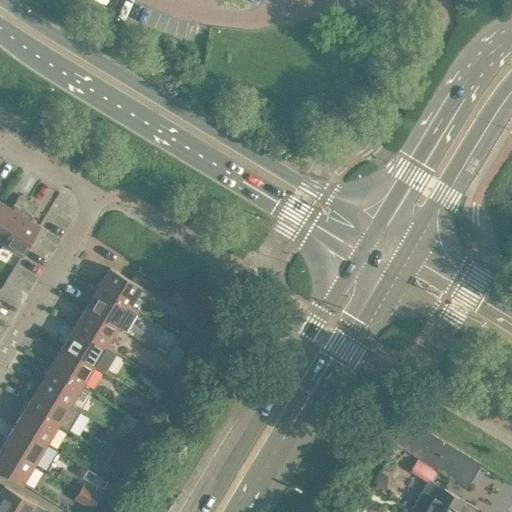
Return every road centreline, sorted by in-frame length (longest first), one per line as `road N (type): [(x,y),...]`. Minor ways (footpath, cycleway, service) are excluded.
road 1 (secondary): [(380,229),(0,1)]
road 2 (secondary): [(0,30),(309,221),(359,261)]
road 3 (residential): [(0,362),(97,196),(0,138)]
road 4 (secondary): [(359,261),(205,511)]
road 5 (secondary): [(246,511),(391,282)]
road 6 (tertiary): [(511,36),(482,64),(380,229)]
road 7 (tertiary): [(413,247),(511,87)]
road 8 (residential): [(337,0),(256,17),(171,0)]
road 9 (unclassified): [(391,282),(511,353)]
road 10 (unclassified): [(511,319),(454,285),(413,247)]
